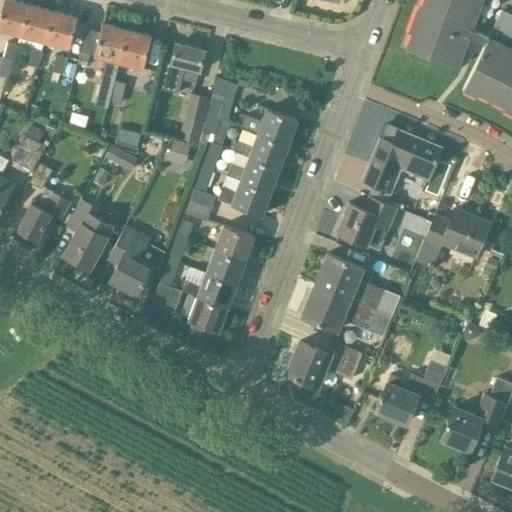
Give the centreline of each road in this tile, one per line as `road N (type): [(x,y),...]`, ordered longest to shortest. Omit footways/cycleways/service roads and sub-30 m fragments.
road 1 (residential): [(237,390),(367,53)]
road 2 (residential): [(237,390),(0,263)]
road 3 (residential): [(460,511),(237,390)]
road 4 (residential): [(367,53),(157,0)]
